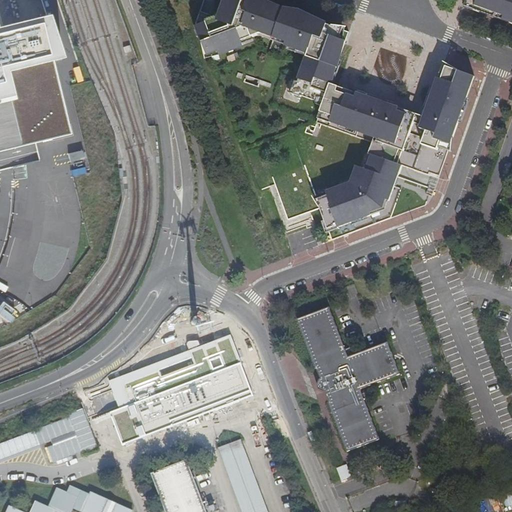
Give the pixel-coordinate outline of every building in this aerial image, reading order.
[(53,0),(0,0),(0,8),(4,24),(56,11),(53,0)] [(0,0),(0,102),(22,97),(15,70),(55,59),(70,55),(56,12),(4,24),(3,25),(0,11),(0,0)] [(223,0),(217,18),(193,27),(205,58),(216,53),(217,56),(241,47),(239,43),(260,35),(284,43),(283,47),(306,55),(296,83),(294,82),(290,95),(300,99),(300,98),(314,102),(315,106),(321,108),(329,85),(347,33),(313,21),(254,1),(251,0),(236,0),(237,0),(235,0),(223,0)] [(511,0),(466,0),(464,7),(496,18),(497,14),(505,17),(503,21),(511,23),(511,0)] [(260,35),(255,37),(283,47),(284,43),(260,35)] [(205,58),(207,62),(209,61),(218,57),(217,56),(216,53),(205,58)] [(22,97),(0,102),(0,151),(36,143),(73,134),(55,59),(15,70),(22,97)] [(394,108),(329,85),(321,108),(316,124),(372,143),(363,171),(356,168),(351,183),(314,197),(303,168),(272,180),(274,185),(288,223),(320,211),(332,241),(339,239),(390,220),(400,190),(394,187),(397,176),(401,166),(409,169),(437,179),(473,78),(441,67),(423,118),(394,108)] [(319,380),(316,386),(318,389),(319,391),(325,393),(329,403),(328,403),(347,453),(379,440),(360,390),(400,375),(388,344),(348,358),(329,308),(296,320),(315,370),(317,369),(318,375),(320,380),(319,380)] [(139,382),(120,389),(120,390),(131,419),(131,420),(136,433),(250,391),(255,390),(234,332),(222,336),(205,341),(210,355),(211,357),(139,382)] [(68,418),(33,430),(35,436),(39,446),(51,441),(52,446),(47,448),(52,463),(81,452),(83,456),(99,450),(83,408),(68,414),(68,418)] [(266,511),(240,439),(215,449),(239,511),(266,511)] [(209,511),(189,458),(152,472),(167,511),(209,511)] [(349,464),(338,468),(343,482),(354,478),(349,464)] [(128,511),(87,494),(79,511),(52,511),(32,503),(28,511),(13,511),(4,508),(2,511),(128,511)] [(499,510),(498,499),(488,501),(489,511),(499,510)]
